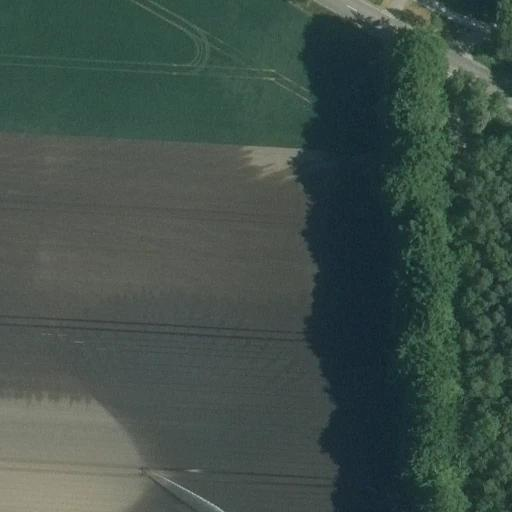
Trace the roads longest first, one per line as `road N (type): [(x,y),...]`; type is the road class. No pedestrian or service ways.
road 1 (track): [(441,243),(464,511)]
road 2 (tertiary): [(511,93),(339,0)]
road 3 (track): [(446,59),(430,79),(441,243)]
